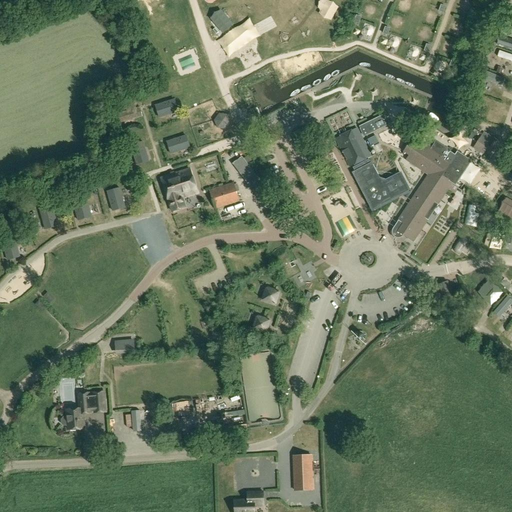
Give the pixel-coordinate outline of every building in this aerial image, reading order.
[(444,0),(436,0),(434,7),(445,11),(448,1),(444,0)] [(401,7),(397,17),(409,22),(413,12),(401,7)] [(435,29),(438,23),(424,17),(422,23),(435,29)] [(359,29),(370,31),(372,21),(361,18),(359,29)] [(496,44),(511,49),(511,39),(499,35),(496,44)] [(462,53),(457,41),(450,45),(455,56),(462,53)] [(419,42),(419,51),(429,51),(430,42),(419,42)] [(511,59),(511,52),(501,50),(499,57),(511,59)] [(437,74),(446,78),(450,68),(442,64),(437,74)] [(482,79),(502,86),(505,79),(485,71),(482,79)] [(379,88),(380,79),(371,78),(370,88),(379,88)] [(160,118),(179,112),(175,99),(156,105),(160,118)] [(319,103),(321,110),(339,106),(337,99),(319,103)] [(497,112),(500,105),(484,99),(481,106),(497,112)] [(112,114),(114,124),(143,117),(140,107),(112,114)] [(226,129),(231,122),(228,115),(220,114),(214,120),(218,128),(226,129)] [(366,117),(374,134),(388,127),(387,124),(380,127),(374,114),(366,117)] [(363,142),(357,129),(337,139),(351,166),(371,156),(367,150),(380,143),(376,136),(363,142)] [(483,154),(494,138),(484,132),(473,148),(483,154)] [(171,154),(190,148),(186,136),(167,142),(171,154)] [(413,241),(427,219),(438,203),(451,183),(455,185),(458,180),(471,161),(470,160),(457,151),(455,155),(450,151),(449,152),(447,150),(443,156),(442,155),(446,148),(442,145),(437,143),(436,142),(435,142),(431,148),(414,136),(404,151),(412,156),(408,161),(428,174),(417,192),(393,228),(393,229),(393,230),(392,230),(392,231),(392,232),(393,233),(393,234),(394,235),(395,236),(396,237),(397,237),(398,237),(399,237),(400,237),(401,237),(402,236),(403,235),(404,234),(413,241)] [(137,165),(149,161),(143,142),(131,146),(137,165)] [(259,199),(269,192),(242,157),(232,164),(259,199)] [(372,164),(370,159),(354,168),(356,173),(355,174),(374,209),(410,190),(401,172),(386,180),(381,178),(374,164),(372,164)] [(185,207),(182,198),(197,193),(189,169),(161,179),(169,202),(172,212),(185,207)] [(497,198),(507,187),(501,181),(490,193),(497,198)] [(215,209),(240,201),(234,183),(210,190),(215,209)] [(113,211),(125,207),(120,188),(108,192),(113,211)] [(78,221),(92,217),(85,192),(71,196),(78,221)] [(45,229),(58,226),(53,207),(40,210),(45,229)] [(459,236),(459,254),(468,254),(468,236),(459,236)] [(8,260),(20,257),(15,238),(3,241),(8,260)] [(323,268),(314,252),(285,268),(294,284),(323,268)] [(511,285),(504,278),(500,283),(511,294),(511,285)] [(497,301),(504,296),(490,279),(484,284),(497,301)] [(452,292),(448,281),(437,285),(444,305),(455,301),(454,298),(456,297),(454,291),(452,292)] [(272,304),(276,292),(264,289),(261,300),(272,304)] [(511,302),(511,299),(507,296),(493,312),(499,318),(511,302)] [(264,333),(267,321),(255,317),(252,329),(264,333)] [(355,337),(359,342),(365,340),(366,334),(362,331),(357,332),(355,337)] [(116,355),(135,353),(134,339),(115,341),(116,355)] [(84,428),(83,414),(106,412),(104,392),(78,394),(79,409),(66,410),(67,417),(63,417),(61,420),(61,423),(64,426),(68,425),(68,430),(84,428)] [(137,440),(156,440),(156,418),(137,418),(137,440)] [(311,455),(294,456),(295,491),(312,490),(311,455)] [(248,500),(234,500),(234,511),(255,511),(255,506),(264,506),(263,492),(248,492),(248,500)]
